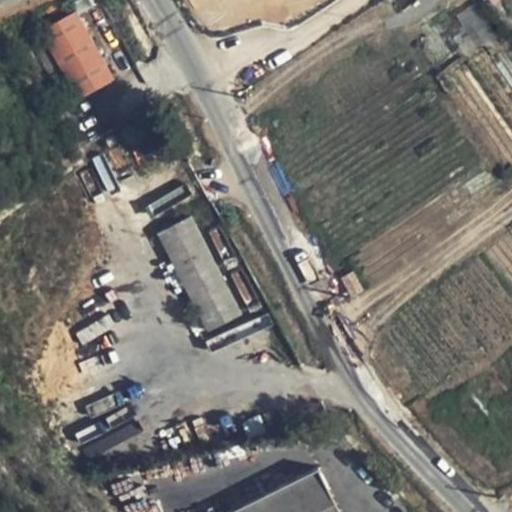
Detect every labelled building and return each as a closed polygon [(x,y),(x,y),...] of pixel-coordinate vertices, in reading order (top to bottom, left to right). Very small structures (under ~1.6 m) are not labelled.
[(511,55),(474,2),(444,23),(511,121),(511,55)] [(44,40),(75,94),(78,98),(114,77),(75,11),(39,32),(44,40)] [(511,168),(511,121),(444,23),(414,44),(504,174),(511,168)] [(63,101),(75,94),(44,40),(32,47),(63,101)] [(407,69),(389,44),(267,128),(284,155),(407,69)] [(418,61),(407,69),(284,155),(279,159),(294,184),(436,87),(418,61)] [(454,113),(436,87),(294,184),(290,187),(308,214),(454,113)] [(473,139),(454,113),(308,214),(326,240),(473,139)] [(344,266),(352,261),(490,164),(473,139),(326,240),(344,266)] [(508,190),(490,164),(352,261),(368,286),(508,190)] [(241,312),(191,216),(157,233),(208,329),(241,312)] [(511,224),(507,217),(469,246),(511,301),(511,224)] [(487,356),(511,336),(511,301),(469,246),(428,279),(487,356)] [(362,289),(352,270),(342,276),(352,294),(362,289)] [(450,384),(487,356),(428,279),(391,306),(450,384)] [(425,403),(450,384),(391,306),(367,325),(425,403)] [(342,511),(318,465),(225,511),(342,511)]
